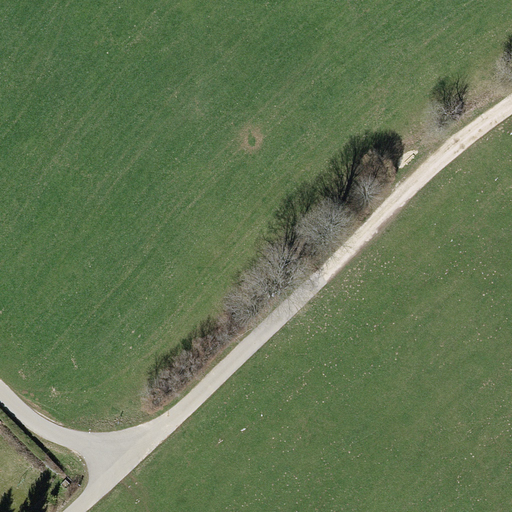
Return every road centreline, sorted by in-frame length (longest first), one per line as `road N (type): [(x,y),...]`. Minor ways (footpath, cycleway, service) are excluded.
road 1 (track): [(118,466),(450,150),(511,109)]
road 2 (residential): [(70,511),(118,466),(23,415),(0,390)]
